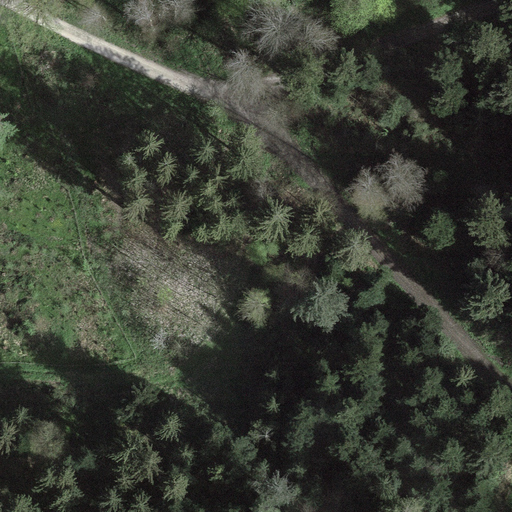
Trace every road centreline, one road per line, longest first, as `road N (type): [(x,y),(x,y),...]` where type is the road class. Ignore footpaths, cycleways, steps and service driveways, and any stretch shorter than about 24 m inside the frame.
road 1 (track): [(225,101),(275,136),(511,387)]
road 2 (track): [(225,101),(502,0)]
road 3 (track): [(9,0),(225,101)]
